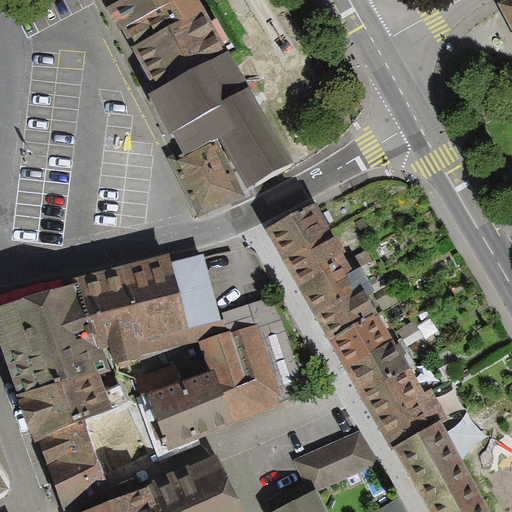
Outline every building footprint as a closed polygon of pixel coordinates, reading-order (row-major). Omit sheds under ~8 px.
[(118,0),(108,6),(121,29),(170,0),(118,0)] [(205,7),(200,0),(170,0),(121,29),(132,47),(205,7)] [(511,0),(504,0),(494,5),(511,40),(511,0)] [(229,45),(205,7),(132,47),(154,87),(229,45)] [(229,45),(154,87),(147,91),(182,153),(216,136),(220,134),(250,186),(294,162),(251,85),(257,82),(235,42),(229,45)] [(245,193),(216,136),(182,153),(172,158),(200,215),(245,193)] [(284,259),(332,232),(315,202),(267,229),(284,259)] [(332,232),(284,259),(299,285),(347,257),(332,232)] [(347,257),(299,285),(312,308),(361,280),(347,257)] [(169,260),(80,283),(97,349),(108,346),(113,364),(143,357),(138,338),(185,326),(169,260)] [(361,280),(312,308),(331,340),(380,312),(361,280)] [(102,364),(97,349),(80,283),(0,307),(0,337),(19,394),(97,366),(102,364)] [(380,312),(331,340),(347,367),(395,339),(380,312)] [(204,341),(212,368),(229,419),(282,402),(257,324),(204,341)] [(394,340),(347,367),(362,396),(410,368),(394,340)] [(130,380),(136,400),(157,456),(229,419),(212,368),(181,379),(176,365),(130,380)] [(97,366),(19,394),(35,437),(83,420),(113,409),(97,366)] [(410,368),(362,396),(377,422),(426,395),(410,368)] [(393,449),(396,448),(442,423),(426,395),(377,422),(393,449)] [(83,420),(35,437),(58,499),(107,482),(105,476),(83,420)] [(491,511),(442,423),(396,448),(430,511),(491,511)] [(355,433),(297,460),(310,488),(368,461),(355,433)] [(229,511),(209,460),(124,494),(130,511),(229,511)] [(322,511),(313,493),(273,511),(322,511)] [(130,511),(124,494),(75,511),(130,511)] [(402,511),(396,501),(377,511),(402,511)]
